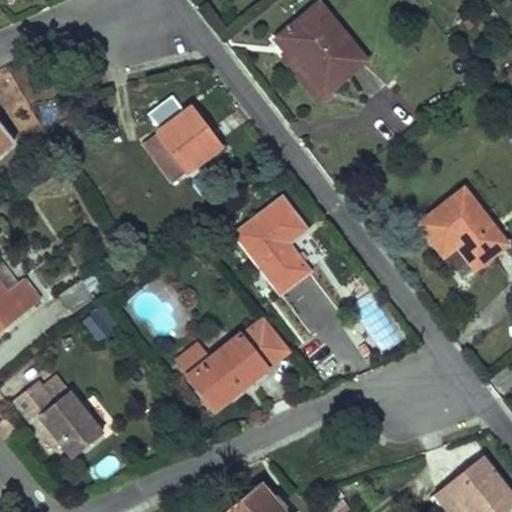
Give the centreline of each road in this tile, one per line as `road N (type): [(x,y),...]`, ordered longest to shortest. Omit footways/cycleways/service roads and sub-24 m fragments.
road 1 (unclassified): [(172,0),(444,340)]
road 2 (residential): [(104,511),(444,340)]
